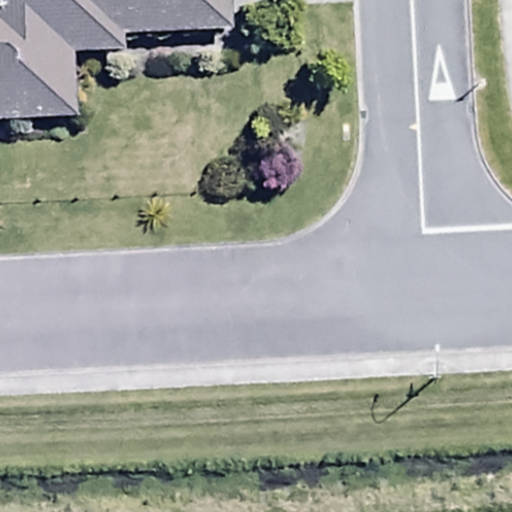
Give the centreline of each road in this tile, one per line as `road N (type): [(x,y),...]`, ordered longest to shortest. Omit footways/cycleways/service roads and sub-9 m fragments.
road 1 (residential): [(0,324),(423,296)]
road 2 (residential): [(409,0),(423,296)]
